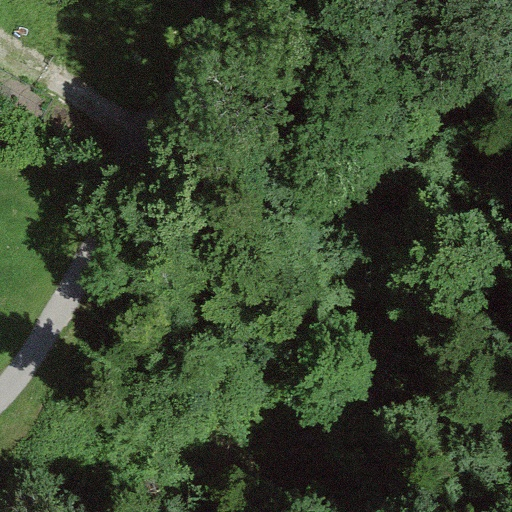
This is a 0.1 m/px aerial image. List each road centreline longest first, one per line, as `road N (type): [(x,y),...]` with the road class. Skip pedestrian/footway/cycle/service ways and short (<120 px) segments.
road 1 (unclassified): [(0,398),(101,260),(148,169)]
road 2 (track): [(148,169),(95,99),(0,45)]
road 3 (track): [(148,169),(245,19)]
